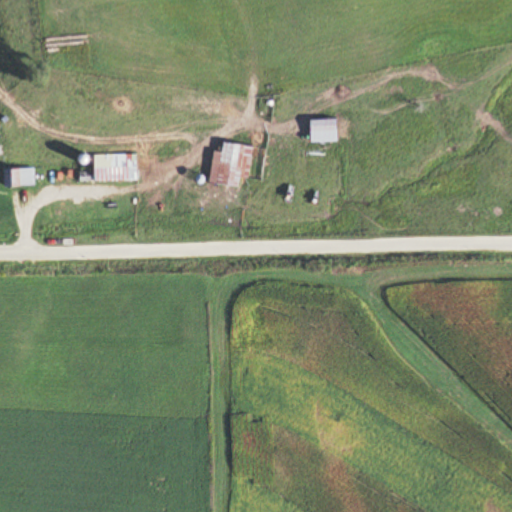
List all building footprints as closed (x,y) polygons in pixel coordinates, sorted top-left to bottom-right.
[(331,119),(305,119),(305,141),(331,141),(331,119)] [(217,151),(213,184),(244,187),(245,178),(252,179),(255,146),(227,143),(226,152),(217,151)] [(141,181),(141,154),(95,155),(95,166),(101,165),(102,182),(141,181)] [(37,188),(37,169),(11,169),(11,188),(37,188)] [(82,180),(99,180),(99,172),(82,172),(82,180)]
